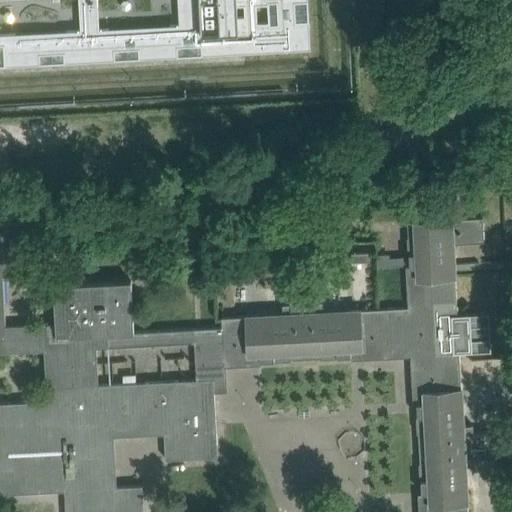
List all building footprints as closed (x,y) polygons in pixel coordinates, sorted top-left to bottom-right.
[(0,0),(0,65),(311,48),(308,0),(0,0)] [(420,463),(419,463),(419,479),(421,479),(421,493),(418,494),(419,511),(468,511),(468,503),(470,503),(468,466),(475,465),(475,457),(496,455),(495,431),(474,432),(473,424),(466,424),(463,386),(462,387),(460,352),(494,351),(493,338),(474,339),(473,326),(492,325),(492,312),(460,314),(458,275),(449,276),(448,265),(457,265),(456,243),(484,241),(483,216),(454,218),(454,217),(413,219),(413,220),(406,221),(408,253),(408,265),(406,265),(408,306),(362,309),(362,306),(325,308),(324,301),(315,302),(314,281),(289,282),(291,304),(282,305),(283,311),(246,313),(246,315),(222,316),(222,326),(135,331),(132,279),(54,283),(56,322),(6,325),(4,275),(29,273),(26,221),(0,222),(0,493),(65,490),(65,511),(144,511),(143,484),(118,486),(115,436),(164,433),(166,458),(219,455),(215,392),(228,391),(226,366),(260,364),(260,360),(275,359),(275,360),(291,360),(291,358),(321,356),(322,357),(337,357),(337,356),(351,355),(352,359),(411,355),(413,402),(417,402),(417,412),(416,412),(417,433),(419,433),(420,463)] [(369,252),(351,253),(352,262),(369,261),(369,252)] [(390,258),(385,253),(383,253),(378,254),(378,266),(391,266),(391,265),(390,258)] [(249,258),(232,260),(232,269),(250,267),(249,258)]
